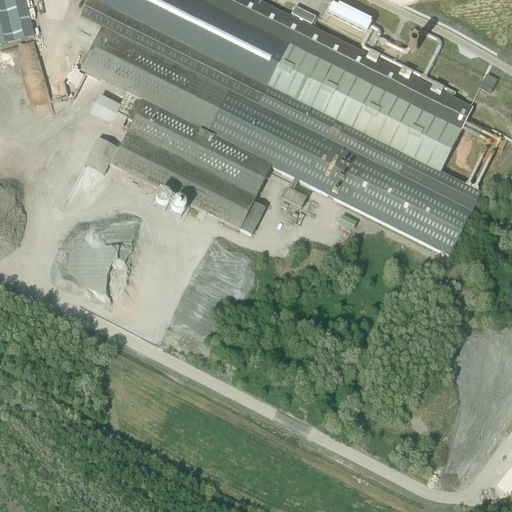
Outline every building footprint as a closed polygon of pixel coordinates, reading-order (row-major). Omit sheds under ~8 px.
[(0,0),(0,46),(34,38),(24,0),(0,0)] [(88,0),(90,1),(80,20),(100,31),(80,72),(126,95),(119,109),(107,103),(104,109),(133,124),(120,150),(99,140),(85,168),(104,178),(109,167),(251,239),(265,210),(254,205),(271,170),(408,239),(449,259),(479,199),(438,179),(472,110),(260,3),(261,0),(88,0)] [(295,10),(291,17),(311,27),(315,20),(295,10)] [(497,82),(487,77),(480,91),(490,96),(497,82)] [(287,193),(282,203),(300,212),(305,202),(287,193)] [(356,232),(358,221),(343,218),(340,228),(356,232)] [(418,244),(416,247),(426,252),(428,249),(418,244)]
